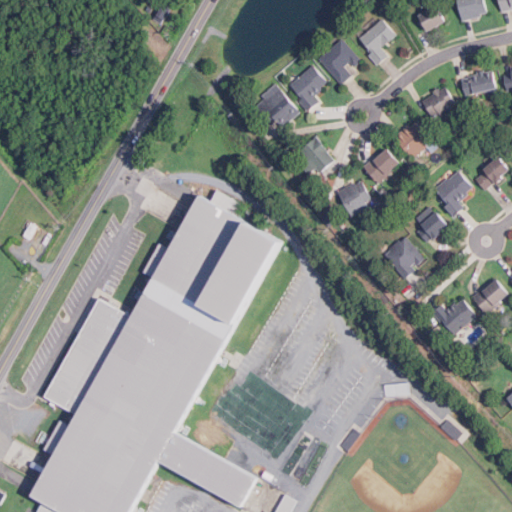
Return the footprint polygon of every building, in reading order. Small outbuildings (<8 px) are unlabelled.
[(460,0),(465,19),(489,13),(485,0),(460,0)] [(511,0),(501,0),(504,10),(511,7),(511,0)] [(448,20),(440,4),(421,13),(428,30),(448,20)] [(390,55),(383,46),(398,34),(386,17),(360,37),(379,63),(390,55)] [(320,58),(343,84),(354,74),(351,70),(363,59),(344,38),(320,58)] [(315,94),(330,82),(316,64),(290,84),(310,110),(320,102),(315,94)] [(502,90),(511,88),(511,68),(498,71),(502,90)] [(467,94),(499,89),(496,70),(464,75),(467,94)] [(301,113),(281,83),(255,100),(275,130),(301,113)] [(423,99),(434,117),(458,102),(447,84),(423,99)] [(432,138),(415,119),(395,136),(413,156),(432,138)] [(295,157),(316,178),(337,158),(316,137),(295,157)] [(403,164),(392,147),(366,164),(377,181),(403,164)] [(511,170),(511,166),(502,155),(477,177),(488,190),(511,170)] [(475,187),(461,169),(436,188),(456,215),(467,207),(460,199),(475,187)] [(376,202),(362,178),(339,191),(353,215),(376,202)] [(133,511),(42,511),(41,511),(47,500),(36,494),(59,454),(48,448),(64,420),(75,426),(82,414),(49,395),(103,297),(136,316),(158,276),(148,270),(163,243),(174,248),(205,193),(215,199),(221,188),(250,205),(243,216),(286,241),(179,430),(261,477),(245,505),(164,458),(133,511)] [(450,225),(434,204),(418,216),(425,225),(420,229),(429,241),(450,225)] [(39,225),(33,222),(25,236),(31,239),(39,225)] [(386,253),(406,278),(428,260),(407,235),(386,253)] [(511,294),(511,292),(500,277),(475,295),(487,312),(511,294)] [(450,310),(444,304),(435,312),(457,335),(479,313),(463,297),(450,310)] [(380,384),(406,382),(408,395),(382,397),(380,384)] [(511,388),(502,398),(511,409),(511,388)] [(438,424),(445,414),(462,430),(454,440),(438,424)] [(351,426),(359,433),(345,452),(337,444),(351,426)] [(291,511),(276,511),(287,493),(298,500),(291,511)]
